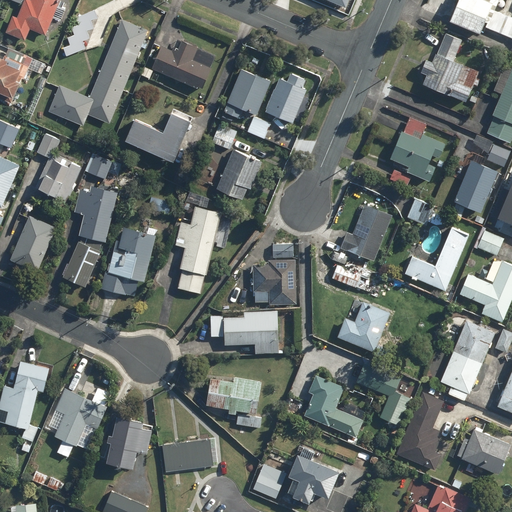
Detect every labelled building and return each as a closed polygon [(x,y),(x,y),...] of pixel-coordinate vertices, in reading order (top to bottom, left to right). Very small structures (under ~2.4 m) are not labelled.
[(61,0),(25,0),(19,16),(14,15),(8,32),(27,40),(32,28),(48,35),(61,0)] [(461,0),(453,19),(484,33),(487,26),(511,37),(511,16),(497,10),(501,0),(461,0)] [(97,9),(77,17),(80,24),(73,27),(76,34),(69,37),(72,44),(65,47),(68,55),(87,48),(85,40),(92,37),(89,30),(96,27),(93,20),(100,17),(97,9)] [(91,96),(61,84),(50,110),(85,125),(90,114),(111,123),(118,107),(150,30),(123,19),(91,96)] [(429,74),(425,83),(469,101),(476,83),(480,85),(482,78),(478,77),(481,70),(455,59),(464,39),(447,32),(439,53),(438,52),(434,61),(428,59),(423,72),(429,74)] [(174,50),(163,45),(153,68),(204,89),(214,67),(195,59),(201,46),(184,39),(181,48),(175,46),(174,50)] [(0,89),(17,96),(23,80),(20,79),(24,68),(9,62),(11,59),(0,53),(0,89)] [(511,66),(506,64),(496,90),(503,93),(495,114),(496,114),(489,132),(511,141),(511,66)] [(273,80),(244,67),(226,110),(242,117),(246,108),(259,113),(273,80)] [(280,79),(265,112),(292,123),(306,91),(302,89),(305,82),(291,75),(288,83),(280,79)] [(137,118),(128,139),(177,160),(196,116),(176,107),(166,130),(137,118)] [(273,123),(256,116),(249,130),(266,138),(273,123)] [(406,131),(403,130),(392,157),(411,165),(409,170),(432,180),(439,165),(431,162),(435,154),(441,157),(448,143),(425,133),(429,123),(412,116),(406,131)] [(19,129),(0,121),(0,144),(11,148),(19,129)] [(239,130),(221,123),(214,141),(231,149),(239,130)] [(50,157),(37,187),(68,201),(84,166),(55,153),(62,139),(47,132),(38,151),(50,157)] [(510,151),(493,144),(486,160),(503,167),(510,151)] [(265,159),(235,148),(219,188),(245,198),(250,186),(254,188),(265,159)] [(23,164),(0,154),(0,204),(4,207),(23,164)] [(112,162),(95,155),(88,172),(105,179),(112,162)] [(499,171),(472,160),(455,202),(482,213),(499,171)] [(396,168),(391,177),(408,185),(412,176),(396,168)] [(511,181),(497,217),(511,223),(511,181)] [(119,190),(93,185),(92,190),(82,188),(76,212),(86,214),(82,235),(108,240),(119,190)] [(173,198),(152,195),(150,210),(171,213),(173,198)] [(436,206),(417,196),(408,215),(427,224),(436,206)] [(394,214),(367,203),(355,233),(349,231),(342,247),(376,260),(394,214)] [(224,211),(197,205),(193,223),(183,221),(177,244),(187,246),(182,267),(185,268),(180,288),(202,293),(207,273),(209,273),(224,211)] [(59,226),(32,214),(13,258),(18,261),(15,269),(34,277),(37,269),(40,270),(59,226)] [(118,224),(102,288),(140,297),(144,280),(147,281),(158,234),(118,224)] [(472,234),(454,226),(437,265),(414,255),(406,272),(448,290),(472,234)] [(504,239),(485,231),(478,247),(497,256),(504,239)] [(104,250),(81,240),(65,276),(88,286),(104,250)] [(293,244),(273,244),(273,257),(294,257),(293,244)] [(351,256),(335,250),(331,259),(339,262),(332,278),(366,291),(374,270),(349,261),(351,256)] [(296,259),(269,260),(269,264),(253,264),(254,292),(270,292),(270,304),(297,304),(296,259)] [(511,262),(505,259),(495,260),(487,278),(495,281),(495,283),(470,273),(461,293),(487,303),(483,312),(505,321),(511,303),(511,262)] [(393,311),(365,300),(357,320),(347,316),(339,336),(377,351),(393,311)] [(246,316),(226,317),(227,344),(257,343),(257,352),(281,351),(280,309),(246,310),(246,316)] [(497,331),(468,319),(442,381),(453,386),(450,393),(466,400),(469,393),(471,393),(497,331)] [(406,333),(397,329),(390,344),(399,349),(406,333)] [(511,338),(511,331),(504,329),(496,348),(506,352),(511,338)] [(17,387),(6,385),(0,409),(0,420),(31,427),(40,389),(46,391),(52,367),(23,360),(17,387)] [(403,377),(366,362),(358,381),(391,395),(382,416),(402,424),(413,396),(397,390),(403,377)] [(315,393),(306,414),(359,436),(366,419),(337,407),(346,386),(318,374),(311,391),(315,393)] [(511,374),(498,408),(511,413),(511,374)] [(236,380),(213,377),(208,404),(231,408),(231,412),(238,413),(239,409),(259,412),(264,380),(237,376),(236,380)] [(110,405),(65,387),(50,425),(59,428),(56,435),(79,445),(88,423),(100,428),(110,405)] [(446,400),(424,391),(398,454),(437,469),(443,453),(437,451),(443,438),(439,436),(442,430),(435,427),(446,400)] [(147,420),(120,414),(110,461),(136,467),(140,450),(150,452),(155,428),(146,426),(147,420)] [(511,446),(511,441),(476,427),(471,439),(466,437),(459,455),(464,457),(464,458),(501,473),(511,446)] [(212,438),(165,444),(168,471),(216,465),(212,438)] [(343,470),(301,452),(292,474),(303,479),(296,495),(313,501),(317,491),(332,496),(343,470)] [(289,472),(265,463),(255,488),(278,498),(289,472)] [(45,483),(49,475),(37,470),(33,478),(45,483)] [(52,476),(48,485),(58,489),(62,480),(52,476)] [(430,508),(417,502),(412,511),(466,511),(473,496),(446,484),(445,486),(440,484),(430,508)] [(148,511),(151,506),(114,490),(104,511),(107,511),(148,511)] [(40,511),(39,502),(18,504),(19,506),(13,506),(13,511),(40,511)]
